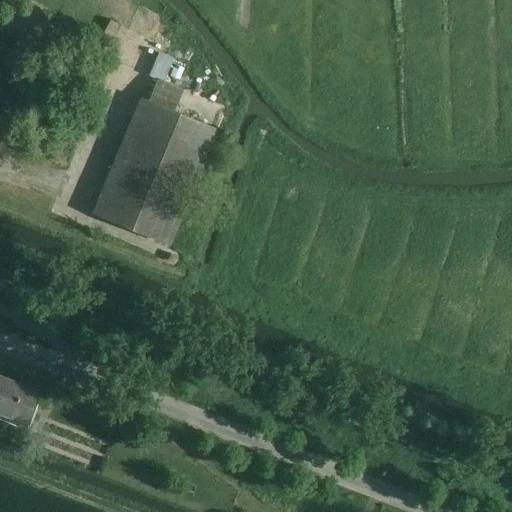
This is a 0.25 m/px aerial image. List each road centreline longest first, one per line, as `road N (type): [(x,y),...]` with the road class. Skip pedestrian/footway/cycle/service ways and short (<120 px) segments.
road 1 (tertiary): [(0,341),(426,511)]
road 2 (track): [(108,383),(196,460),(283,511)]
